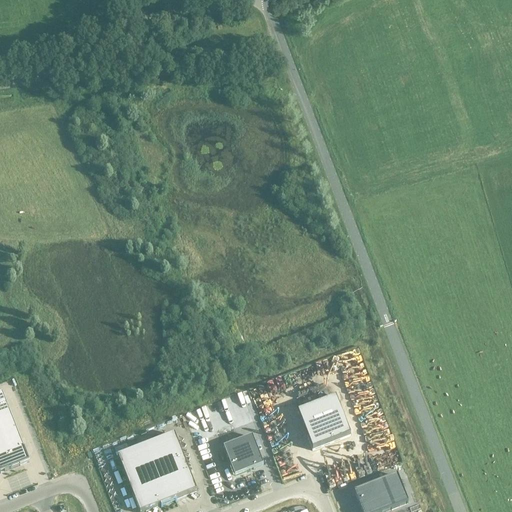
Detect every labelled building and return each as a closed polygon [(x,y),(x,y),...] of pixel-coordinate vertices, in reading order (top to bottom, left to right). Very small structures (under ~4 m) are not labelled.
[(0,474),(30,463),(3,394),(0,394),(0,474)] [(297,413),(312,451),(350,436),(336,398),(297,413)] [(161,508),(177,502),(176,500),(196,492),(174,435),(118,458),(138,511),(145,511),(160,506),(161,508)] [(253,470),(264,466),(252,437),(223,448),(231,468),(232,468),(235,476),(253,469),(253,470)] [(397,476),(355,493),(362,511),(387,511),(408,504),(397,476)]
